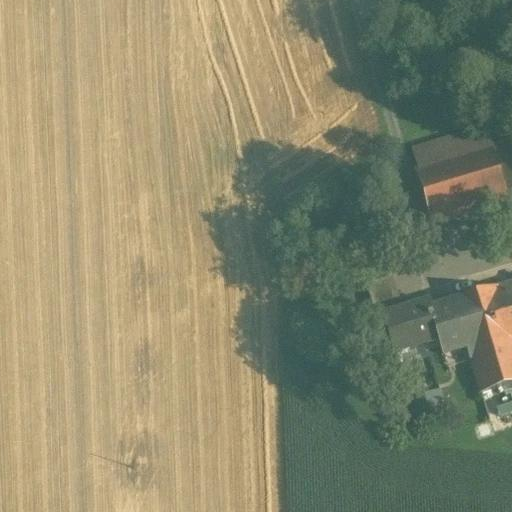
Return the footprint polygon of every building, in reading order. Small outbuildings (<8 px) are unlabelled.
[(485,128),(408,152),(429,224),(511,200),(511,141),(490,148),(485,128)] [(376,320),(383,319),(382,317),(404,311),(393,277),(365,286),(376,320)] [(454,303),(430,310),(440,341),(438,342),(443,357),(468,350),(480,395),(511,386),(511,283),(452,301),(454,303)] [(394,355),(438,342),(440,341),(430,310),(429,303),(404,311),(382,317),(383,319),(394,355)] [(439,393),(415,400),(420,419),(445,412),(439,393)]
